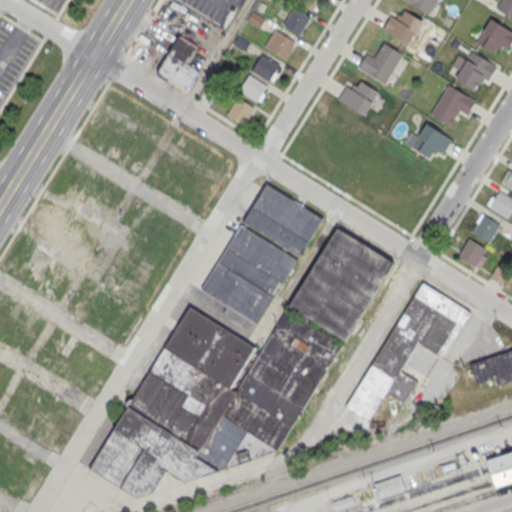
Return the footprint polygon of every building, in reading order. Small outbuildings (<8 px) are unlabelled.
[(436,0),(428,13),(404,0),(436,0)] [(511,17),(511,0),(500,0),(496,7),(511,17)] [(299,35),(310,17),(293,5),(282,23),(299,35)] [(408,43),(422,20),(403,9),(401,14),(398,12),(396,17),(390,15),(382,27),(408,43)] [(259,28),(266,17),(254,10),(247,20),(259,28)] [(511,31),(491,19),(477,41),(494,52),(497,46),(500,48),(503,45),(508,48),(511,41),(511,31)] [(295,42),(275,28),(264,45),(284,58),(295,42)] [(188,64),(198,46),(177,34),(155,74),(188,92),(199,70),(188,64)] [(237,34),(232,42),(244,50),(250,42),(237,34)] [(384,83),(402,54),(382,42),(374,57),(366,52),(357,67),(384,83)] [(473,88),(481,76),(488,80),(496,65),(471,50),(454,77),(473,88)] [(268,80),(279,64),(262,53),(251,68),(268,80)] [(249,72),(266,84),(255,100),(238,89),(249,72)] [(378,91),(363,115),(338,99),(346,84),(351,87),(354,83),(357,85),(360,80),(378,91)] [(430,112),(448,83),(476,99),(467,114),(459,109),(450,124),(430,112)] [(254,106),(243,124),(226,114),(237,96),(254,106)] [(452,138),(426,123),(412,146),(429,157),(432,153),(435,155),(437,150),(443,154),(452,138)] [(219,157),(186,137),(180,146),(213,166),(219,157)] [(511,189),(511,168),(503,184),(511,189)] [(198,173),(190,169),(177,199),(184,203),(198,173)] [(322,218),(298,256),(243,221),(268,183),(322,218)] [(507,217),(511,209),(511,198),(500,191),(489,207),(507,217)] [(82,256),(97,231),(43,199),(29,223),(82,256)] [(153,210),(146,206),(132,229),(139,233),(153,210)] [(489,242),(499,224),(483,214),(472,232),(489,242)] [(257,322),(297,258),(241,224),(200,288),(257,322)] [(337,228),(394,262),(344,340),(289,306),(337,228)] [(458,254),(475,264),(485,247),(468,237),(458,254)] [(502,283),(509,272),(497,264),(490,276),(502,283)] [(443,356),(471,311),(423,282),(345,407),(369,420),(387,391),(405,402),(418,381),(400,371),(417,341),(443,356)] [(80,314),(95,287),(87,283),(73,309),(80,314)] [(286,310),(342,344),(276,449),(185,481),(166,469),(153,491),(136,497),(90,467),(190,306),(255,346),(229,386),(235,390),(286,310)] [(12,346),(21,352),(42,320),(33,314),(12,346)] [(76,358),(96,376),(103,367),(84,350),(76,358)] [(511,380),(511,350),(471,362),(478,384),(497,379),(498,385),(511,380)] [(18,392),(54,416),(59,408),(23,384),(18,392)] [(487,460),(511,451),(511,482),(496,488),(493,480),(489,467),(487,460)] [(374,483),(401,474),(405,488),(378,497),(374,483)] [(332,501),(353,494),(356,503),(336,510),(332,501)]
